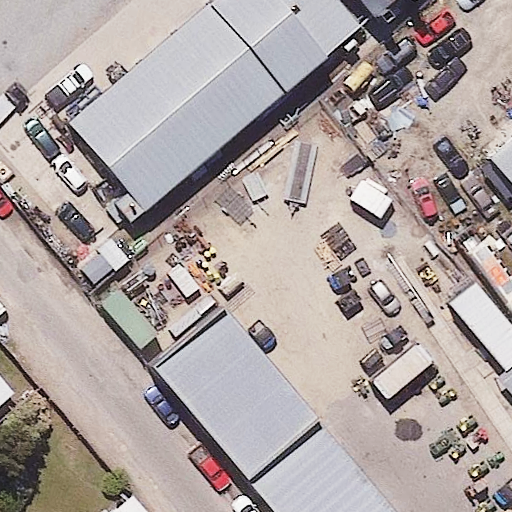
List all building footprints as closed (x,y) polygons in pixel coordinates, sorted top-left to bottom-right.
[(355,30),(329,0),(208,0),(50,135),(129,225),(355,30)] [(388,0),(338,0),(360,25),(388,0)] [(138,250),(35,127),(0,155),(0,184),(89,291),(138,250)] [(511,140),(475,172),(511,214),(511,140)] [(511,337),(466,287),(441,309),(501,382),(493,388),(511,410),(511,337)] [(382,511),(210,314),(141,372),(260,511),(382,511)] [(0,397),(9,390),(0,378),(0,397)]
